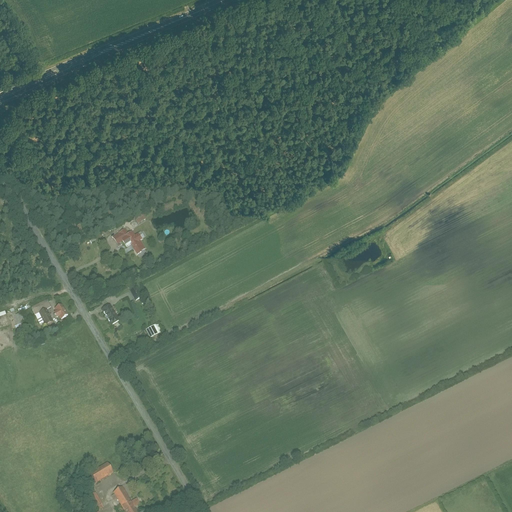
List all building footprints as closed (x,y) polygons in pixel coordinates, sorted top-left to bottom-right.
[(144,215),(136,219),(138,224),(147,220),(144,215)] [(126,227),(110,238),(115,246),(122,241),(126,248),(130,245),(137,256),(146,250),(140,241),(142,240),(138,234),(136,236),(132,230),(129,232),(126,227)] [(136,288),(130,290),(135,301),(141,299),(136,288)] [(63,305),(54,310),(56,313),(54,315),(57,320),(59,319),(60,321),(69,316),(63,305)] [(110,306),(102,311),(113,327),(121,321),(110,306)] [(15,309),(10,310),(16,327),(17,330),(24,328),(18,311),(16,312),(15,309)] [(47,310),(39,314),(46,329),(54,325),(47,310)] [(156,324),(146,330),(150,338),(160,331),(156,324)] [(108,463),(90,474),(96,484),(114,473),(108,463)] [(123,488),(114,492),(124,511),(137,511),(136,508),(141,506),(138,500),(131,503),(123,488)] [(95,493),(87,498),(94,509),(97,508),(98,510),(103,507),(95,493)]
